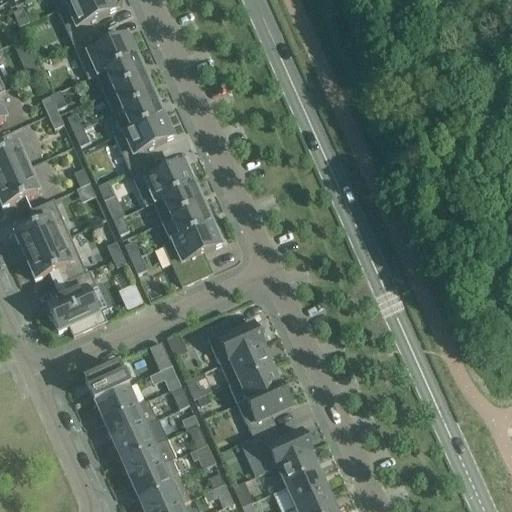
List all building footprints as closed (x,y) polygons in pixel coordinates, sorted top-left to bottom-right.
[(60,0),(65,10),(87,0),(60,0)] [(87,0),(65,10),(65,11),(66,10),(75,30),(66,34),(72,48),(96,37),(90,25),(116,13),(109,0),(87,0)] [(29,26),(22,11),(13,16),(19,30),(29,26)] [(96,37),(72,48),(88,82),(134,61),(132,57),(135,56),(127,38),(102,50),(96,37)] [(40,48),(30,53),(35,65),(46,60),(40,48)] [(134,61),(88,82),(88,83),(96,79),(105,98),(143,81),(139,73),(142,72),(137,61),(134,62),(134,61)] [(143,81),(105,98),(114,118),(152,101),(148,93),(151,91),(146,81),(143,82),(143,81)] [(51,100),(57,114),(66,109),(60,95),(50,99),(51,100)] [(51,100),(41,104),(48,118),(57,114),(51,100)] [(152,101),(114,118),(122,137),(114,141),(160,120),(157,112),(160,111),(155,100),(152,102),(152,101)] [(57,114),(48,118),(54,133),(64,129),(57,114)] [(73,136),(83,132),(76,117),(67,121),(73,136)] [(160,120),(114,141),(130,175),(153,165),(148,152),(173,141),(165,123),(162,125),(160,120)] [(73,136),(80,150),(89,146),(83,132),(73,136)] [(0,156),(0,183),(28,171),(18,148),(0,156)] [(153,165),(130,175),(145,210),(191,189),(189,185),(192,183),(184,166),(159,177),(153,165)] [(0,183),(0,204),(3,210),(38,194),(28,171),(0,183)] [(90,187),(83,172),(74,177),(80,191),(90,187)] [(98,190),(104,205),(114,200),(107,186),(98,190)] [(191,189),(145,210),(145,211),(154,207),(162,226),(200,209),(196,201),(199,199),(194,189),(192,190),(191,189)] [(37,227),(15,237),(25,260),(70,240),(53,204),(31,214),(37,227)] [(200,209),(162,226),(162,227),(171,246),(209,229),(205,220),(208,219),(203,208),(200,210),(200,209)] [(113,224),(120,239),(129,235),(123,220),(113,224)] [(171,246),(163,249),(182,292),(213,278),(204,257),(222,249),(214,232),(211,233),(209,229),(171,246)] [(70,240),(25,260),(35,283),(57,273),(63,287),(86,276),(70,240)] [(131,264),(140,259),(134,245),(124,249),(131,264)] [(113,265),(123,260),(116,246),(107,250),(113,265)] [(137,278),(147,274),(140,259),(131,264),(137,278)] [(126,268),(123,260),(113,265),(117,272),(126,268)] [(69,299),(47,309),(59,335),(69,331),(73,341),(107,326),(102,316),(102,315),(97,317),(87,293),(96,289),(90,275),(86,276),(63,287),(69,299)] [(204,334),(220,369),(263,349),(252,326),(233,335),(228,323),(204,334)] [(263,350),(263,349),(220,369),(228,388),(271,369),(262,350),(263,350)] [(157,368),(160,375),(172,370),(168,363),(157,368)] [(93,405),(128,389),(124,380),(123,380),(118,369),(85,384),(90,395),(89,395),(93,405)] [(271,369),(228,388),(237,408),(281,388),(280,387),(279,388),(271,369)] [(172,370),(160,375),(164,384),(167,391),(179,386),(173,372),(172,370)] [(291,411),(281,388),(237,408),(252,442),(276,431),(271,420),(291,411)] [(93,405),(94,406),(94,405),(103,424),(136,409),(128,390),(129,390),(128,389),(93,405)] [(202,400),(198,390),(189,394),(194,404),(197,402),(202,400)] [(174,401),(180,413),(189,409),(184,397),(174,401)] [(201,410),(211,406),(207,398),(202,400),(197,402),(201,410)] [(103,424),(112,444),(145,429),(157,424),(148,404),(136,409),(103,424)] [(198,429),(194,420),(183,425),(187,434),(198,429)] [(112,444),(121,464),(154,449),(145,429),(112,444)] [(281,442),(276,431),(252,442),(268,475),(311,456),(300,433),(281,442)] [(197,453),(207,449),(202,437),(192,442),(197,453)] [(129,483),(172,464),(176,463),(167,443),(154,449),(121,464),(129,483)] [(189,456),(193,464),(210,457),(207,449),(197,453),(189,456)] [(277,472),(286,491),(319,476),(310,457),(311,456),(268,475),(268,476),(277,472)] [(129,483),(138,503),(181,484),(172,464),(129,483)] [(328,495),(319,476),(286,491),(295,510),(328,495)] [(224,488),(220,477),(209,482),(213,493),(224,488)] [(142,511),(171,511),(190,504),(181,484),(138,503),(142,511)] [(249,497),(244,486),(233,492),(240,506),(247,503),(245,499),(249,497)] [(216,494),(222,506),(231,502),(225,490),(216,494)] [(335,511),(328,495),(295,510),(295,511),(335,511)]
